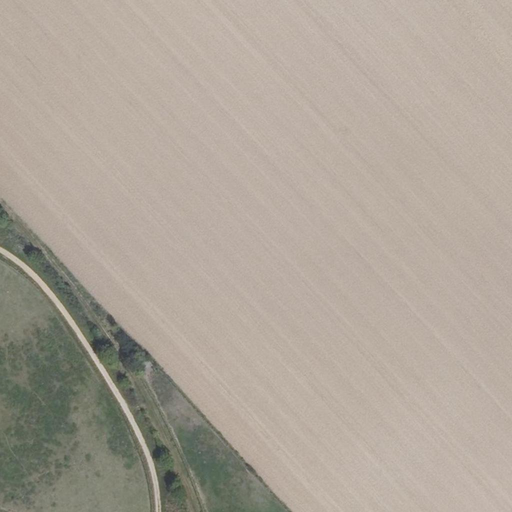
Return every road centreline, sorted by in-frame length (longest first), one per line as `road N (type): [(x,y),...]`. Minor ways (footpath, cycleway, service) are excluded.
road 1 (track): [(196,511),(92,307),(0,208)]
road 2 (track): [(158,511),(152,468),(117,395),(52,298),(0,249)]
